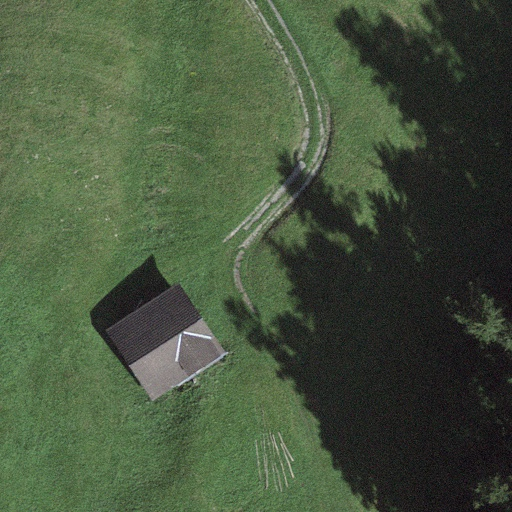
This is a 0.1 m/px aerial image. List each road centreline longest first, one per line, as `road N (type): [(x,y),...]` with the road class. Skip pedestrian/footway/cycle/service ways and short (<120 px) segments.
road 1 (track): [(240,318),(235,252),(294,184),(320,121),(311,80),(266,0)]
road 2 (track): [(240,318),(282,410),(310,511)]
